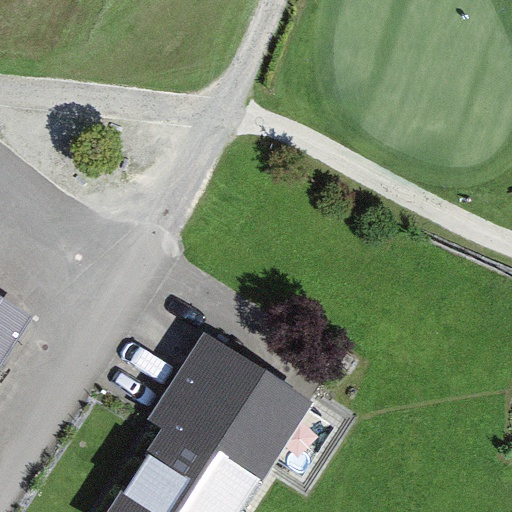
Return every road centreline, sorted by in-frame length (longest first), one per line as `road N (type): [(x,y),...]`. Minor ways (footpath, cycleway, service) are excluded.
road 1 (track): [(273,0),(246,78),(180,209),(0,506)]
road 2 (track): [(511,246),(228,114)]
